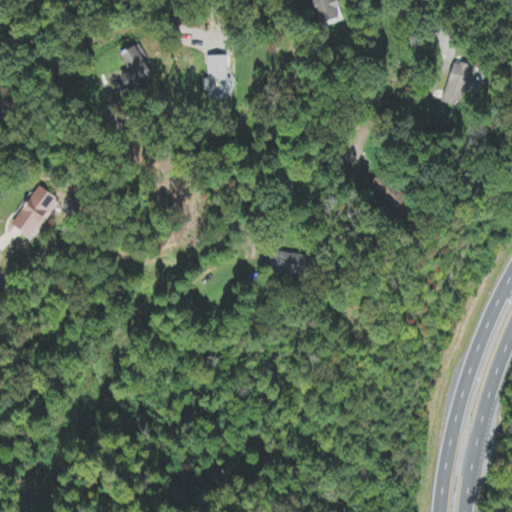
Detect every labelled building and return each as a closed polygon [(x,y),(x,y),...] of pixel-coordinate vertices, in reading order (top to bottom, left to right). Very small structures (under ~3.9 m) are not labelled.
[(341,21),(336,10),(341,8),(337,0),(310,0),(323,29),(341,21)] [(127,77),(135,92),(157,80),(140,48),(124,57),(133,74),(127,77)] [(232,57),(209,58),(210,81),(207,81),(207,101),(233,101),(232,57)] [(469,69),(449,66),(443,106),(463,109),(469,69)] [(20,225),(41,241),(70,202),(50,186),(20,225)] [(311,275),(314,259),(274,253),(271,268),(311,275)]
